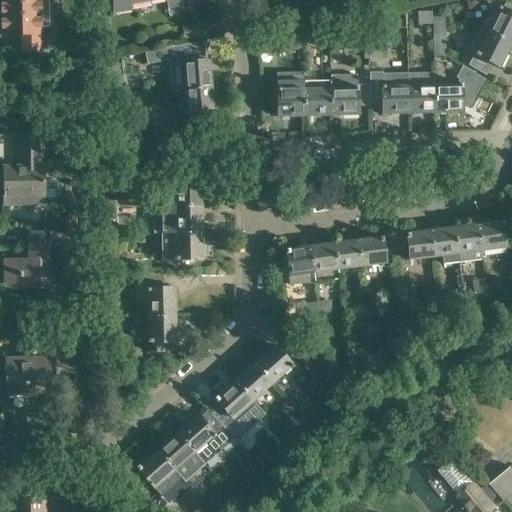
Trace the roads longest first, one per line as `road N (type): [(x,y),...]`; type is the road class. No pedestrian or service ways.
road 1 (residential): [(0,443),(82,441),(124,428),(232,337),(248,311),(252,225)]
road 2 (unknown): [(511,299),(273,511)]
road 3 (residential): [(252,225),(472,191),(494,180),(511,148)]
road 4 (residential): [(252,148),(511,148)]
road 5 (residential): [(252,148),(247,58),(231,0)]
